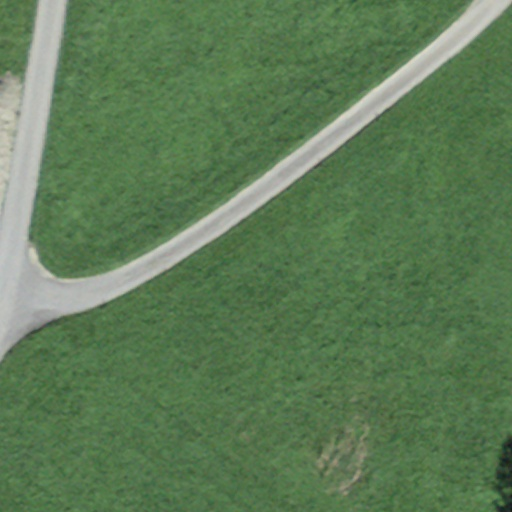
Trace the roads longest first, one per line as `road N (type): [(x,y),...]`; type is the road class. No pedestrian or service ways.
road 1 (track): [(493,0),(465,41),(206,238),(78,294),(0,288)]
road 2 (unclassified): [(42,0),(0,273)]
